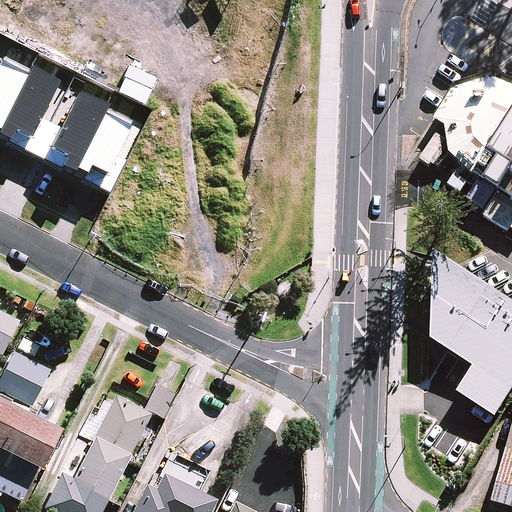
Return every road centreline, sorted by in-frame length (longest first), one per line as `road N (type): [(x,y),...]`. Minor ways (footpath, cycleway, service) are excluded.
road 1 (residential): [(357,380),(272,361),(0,230)]
road 2 (secondary): [(357,380),(370,48)]
road 3 (secondary): [(351,511),(357,380)]
